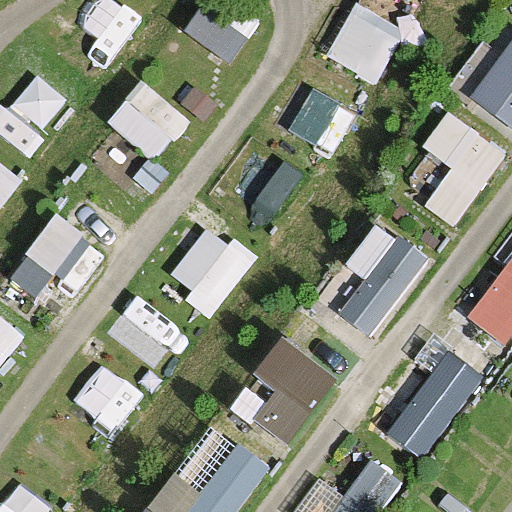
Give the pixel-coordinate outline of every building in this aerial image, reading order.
[(117,0),(94,0),(67,16),(95,62),(139,35),(117,0)] [(353,4),(325,57),(375,83),(403,30),(353,4)] [(191,5),(181,41),(237,56),(246,20),(191,5)] [(480,111),(507,132),(511,126),(511,69),(510,72),(487,55),(461,89),(483,106),(480,111)] [(101,119),(152,163),(189,120),(137,76),(101,119)] [(33,77),(8,109),(24,121),(26,118),(41,130),(63,101),(33,77)] [(309,86),(281,129),(327,158),(355,116),(309,86)] [(447,168),(419,204),(448,225),(500,157),(442,113),(417,145),(447,168)] [(111,132),(87,163),(120,188),(144,157),(111,132)] [(240,150),(220,177),(289,228),(321,186),(275,152),(264,167),(240,150)] [(0,206),(20,181),(0,165),(0,206)] [(50,214),(18,256),(47,278),(79,236),(50,214)] [(190,291),(183,300),(209,320),(256,257),(231,239),(224,248),(203,232),(169,276),(190,291)] [(390,235),(333,310),(365,335),(423,259),(390,235)] [(511,253),(464,317),(500,345),(511,330),(511,253)] [(158,369),(176,334),(123,306),(104,340),(158,369)] [(0,321),(0,360),(19,336),(0,321)] [(268,391),(248,417),(282,443),(330,380),(275,338),(247,375),(268,391)] [(418,393),(389,431),(421,456),(471,391),(419,352),(399,378),(418,393)] [(123,380),(91,428),(118,446),(150,398),(123,380)] [(203,424),(138,509),(142,511),(231,511),(264,470),(203,424)] [(58,494),(74,474),(26,438),(11,458),(58,494)] [(367,462),(327,511),(376,511),(397,485),(367,462)] [(0,511),(53,511),(54,510),(11,478),(0,492),(0,511)]
